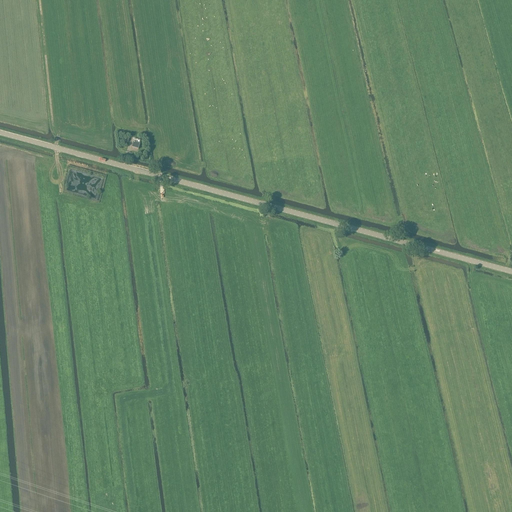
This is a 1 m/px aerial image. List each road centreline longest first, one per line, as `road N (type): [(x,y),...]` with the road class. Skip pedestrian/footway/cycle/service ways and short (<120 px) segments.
road 1 (unclassified): [(511,272),(0,133)]
road 2 (track): [(54,147),(39,0)]
